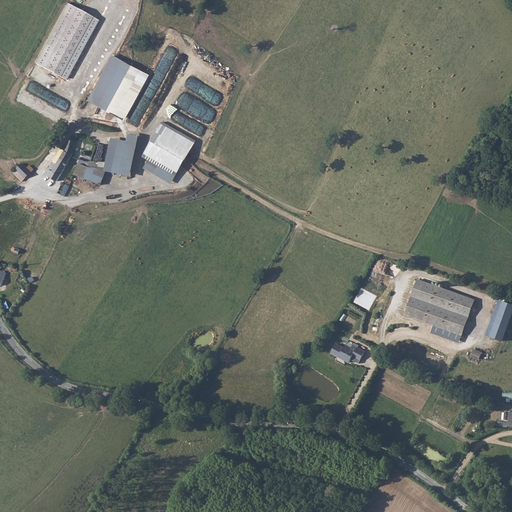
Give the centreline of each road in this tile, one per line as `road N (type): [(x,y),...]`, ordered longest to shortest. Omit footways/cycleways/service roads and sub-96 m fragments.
road 1 (tertiary): [(468,511),(382,450),(337,432),(222,420),(63,383),(19,351),(0,322)]
road 2 (track): [(337,432),(389,338),(417,334),(462,348),(479,328),(484,297),(413,272),(400,282),(381,337)]
